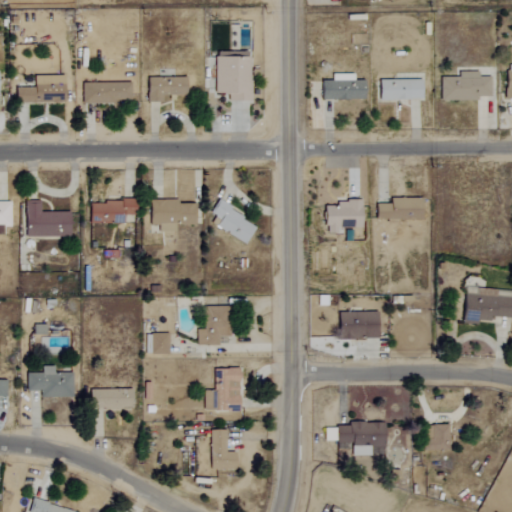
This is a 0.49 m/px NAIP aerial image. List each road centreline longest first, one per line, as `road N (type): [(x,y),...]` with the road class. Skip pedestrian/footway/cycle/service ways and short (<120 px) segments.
road 1 (residential): [(282,511),(293,464),(291,0)]
road 2 (residential): [(511,147),(0,153)]
road 3 (residential): [(511,377),(294,374)]
road 4 (residential): [(180,511),(88,461),(0,446)]
